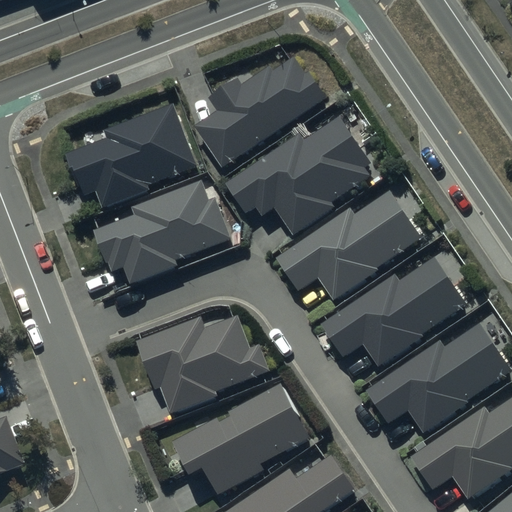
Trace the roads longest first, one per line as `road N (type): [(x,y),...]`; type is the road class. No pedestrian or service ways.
road 1 (residential): [(56,339),(199,284),(244,281),(279,311),(415,511)]
road 2 (residential): [(511,221),(363,0)]
road 3 (residential): [(243,0),(0,93)]
road 4 (residential): [(120,504),(56,339)]
road 5 (residential): [(56,339),(0,190)]
road 6 (residential): [(429,0),(511,121)]
road 7 (residential): [(0,52),(135,0)]
